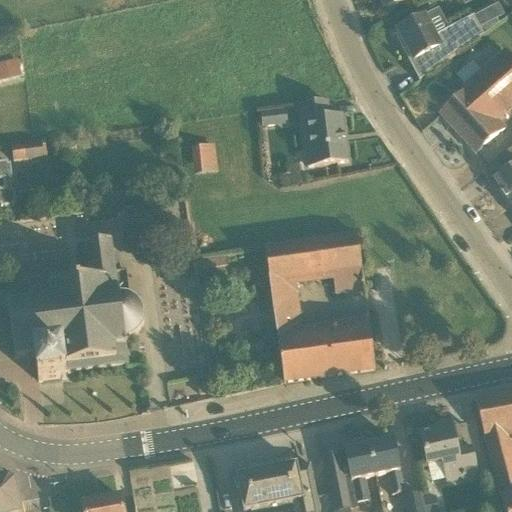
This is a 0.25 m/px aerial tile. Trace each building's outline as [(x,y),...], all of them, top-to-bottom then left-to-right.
[(419,80),(418,79),(417,79),(419,82),(483,36),(479,29),(504,16),(498,4),(473,17),(449,30),(435,37),(424,16),(396,31),(399,35),(395,37),(409,64),(418,59),(427,75),(419,80)] [(35,55),(0,63),(0,83),(39,74),(35,55)] [(511,108),(511,65),(505,58),(440,117),(441,118),(474,154),(475,155),(505,129),(498,121),(511,108)] [(314,168),(348,163),(342,118),(329,120),(327,104),(300,107),(303,136),(310,135),(314,168)] [(260,114),(262,129),(276,127),(274,112),(260,114)] [(41,144),(11,149),(13,164),(44,159),(41,144)] [(205,149),(192,150),(193,164),(206,163),(205,149)] [(493,181),(509,204),(511,202),(511,149),(498,162),(506,172),(493,181)] [(0,164),(0,207),(13,206),(12,204),(15,204),(13,192),(11,192),(9,179),(12,178),(10,166),(8,166),(7,164),(0,164)] [(357,234),(264,247),(283,384),(284,385),(375,372),(375,371),(373,360),(367,313),(356,314),(357,322),(302,329),(292,330),(287,288),(297,287),(296,278),(332,273),(333,282),(335,297),(364,293),(357,234)] [(86,244),(87,253),(90,275),(80,277),(27,284),(29,303),(7,306),(14,360),(35,357),(38,384),(62,380),(66,380),(65,374),(127,365),(125,346),(126,345),(125,340),(128,339),(130,338),(133,337),(135,336),(137,334),(139,333),(140,330),(141,328),(142,326),(143,323),(144,321),(144,318),(143,316),(143,313),(142,311),(141,308),(139,306),(138,304),(136,302),(134,301),(131,300),(130,299),(127,274),(126,273),(126,272),(125,271),(124,271),(114,272),(110,240),(86,244)] [(511,511),(511,395),(475,402),(485,442),(504,511),(511,511)] [(457,453),(451,429),(450,425),(436,428),(437,432),(420,436),(427,467),(443,463),(447,483),(477,477),(471,450),(457,453)] [(393,441),(369,447),(375,478),(385,476),(389,497),(403,494),(393,441)] [(348,467),(351,483),(328,488),(326,488),(331,511),(338,511),(350,510),(350,511),(359,509),(357,503),(368,501),(364,480),(375,478),(369,447),(344,452),(348,467)] [(319,511),(310,466),(297,469),(296,466),(266,472),(274,511),(319,511)] [(274,511),(266,472),(236,478),(242,511),(274,511)] [(0,511),(20,511),(14,483),(9,479),(0,480),(0,511)] [(402,498),(405,511),(425,511),(422,500),(421,494),(402,498)] [(425,511),(438,511),(435,497),(422,500),(425,511)] [(123,511),(121,498),(82,505),(83,511),(123,511)]
